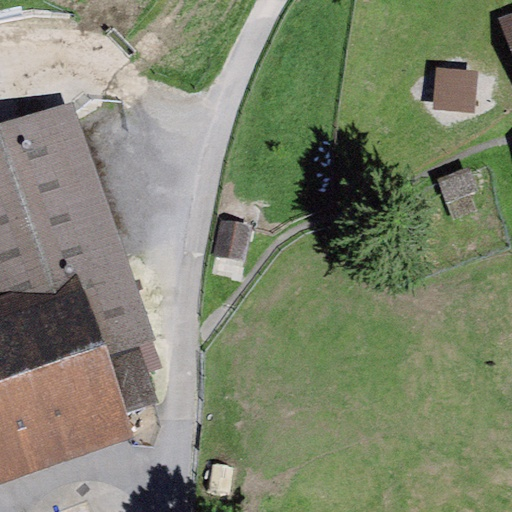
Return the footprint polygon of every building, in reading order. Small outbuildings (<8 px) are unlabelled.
[(511,18),(502,22),(511,53),(511,18)] [(439,67),(433,105),(473,111),(478,73),(439,67)] [(74,113),(0,138),(0,493),(127,450),(115,418),(160,403),(151,375),(164,370),(74,113)] [(470,171),(439,183),(454,222),(477,213),(471,197),(479,194),(470,171)] [(218,221),(212,255),(242,260),(247,226),(218,221)]
